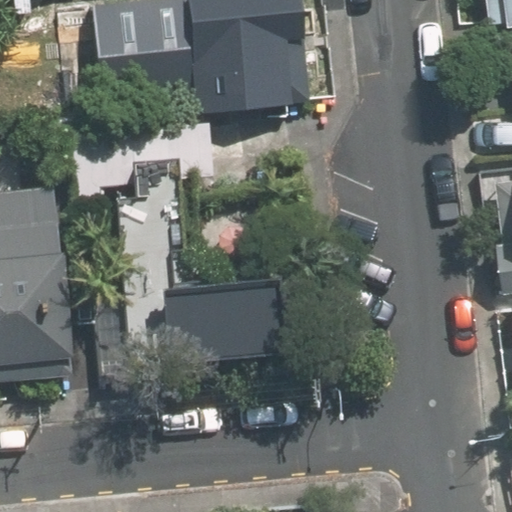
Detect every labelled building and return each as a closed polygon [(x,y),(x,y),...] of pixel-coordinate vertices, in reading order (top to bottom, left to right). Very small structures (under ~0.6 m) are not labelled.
[(281,0),(119,0),(133,117),(186,111),(186,108),(314,95),(307,28),(284,30),(281,0)] [(511,0),(490,0),(492,12),(511,9),(511,0)] [(164,281),(161,247),(176,246),(167,154),(123,157),(126,191),(106,193),(122,356),(148,353),(149,365),(294,351),(286,268),(164,281)] [(511,174),(496,176),(507,283),(511,282),(511,174)] [(58,183),(0,188),(0,377),(70,371),(68,353),(74,353),(58,183)]
